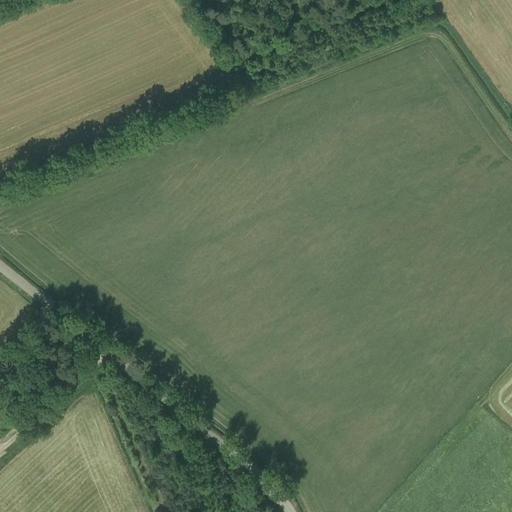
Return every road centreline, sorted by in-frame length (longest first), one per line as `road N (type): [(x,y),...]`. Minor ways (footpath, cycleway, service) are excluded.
road 1 (track): [(511,129),(434,35),(0,208)]
road 2 (unclassified): [(292,511),(225,439),(0,262)]
road 3 (track): [(0,452),(111,350)]
